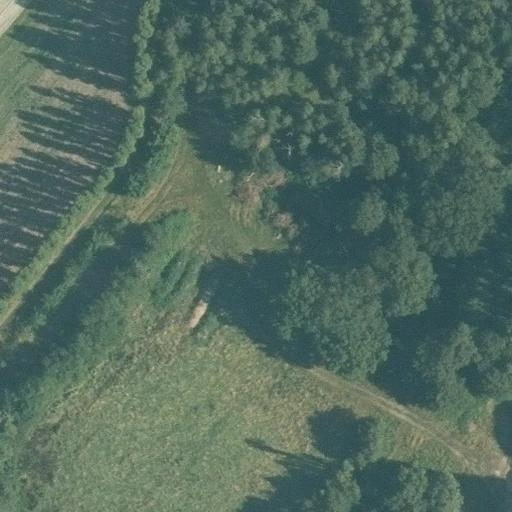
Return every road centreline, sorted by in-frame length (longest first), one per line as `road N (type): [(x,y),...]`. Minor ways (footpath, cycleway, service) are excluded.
road 1 (track): [(511,501),(427,423),(337,383),(298,354),(187,165),(193,23),(212,0)]
road 2 (track): [(349,0),(302,81),(211,137),(0,382)]
road 3 (track): [(175,0),(162,26),(140,143),(0,327)]
road 4 (track): [(358,110),(395,161),(388,210),(362,249),(252,270)]
road 5 (track): [(415,0),(427,31),(407,74),(358,110),(259,112)]
road 6 (track): [(396,403),(409,344),(511,202)]
